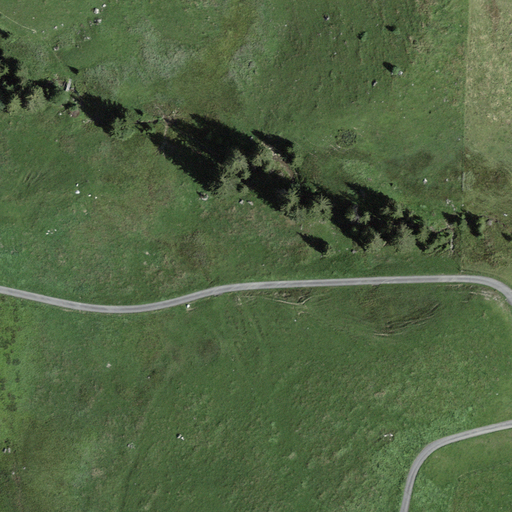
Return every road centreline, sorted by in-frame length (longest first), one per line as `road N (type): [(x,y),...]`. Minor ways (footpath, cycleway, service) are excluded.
road 1 (track): [(511,296),(495,284),(459,279),(247,286),(186,298)]
road 2 (track): [(186,298),(116,310),(0,289)]
road 3 (track): [(402,511),(416,464),(430,448),(511,424)]
